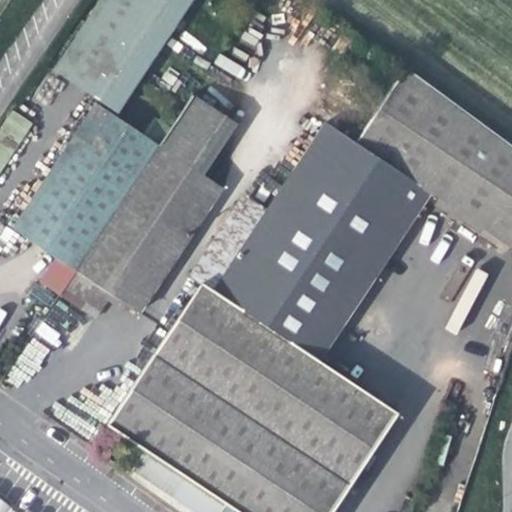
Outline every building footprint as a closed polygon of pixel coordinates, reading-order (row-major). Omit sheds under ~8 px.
[(26,238),(55,257),(74,269),(157,144),(168,126),(153,116),(141,134),(113,114),(189,0),(98,0),(52,70),(95,98),(9,227),(26,238)] [(511,146),(404,66),(353,141),(430,192),(448,204),(445,209),(476,229),(479,225),(511,246),(511,245),(511,146)] [(191,93),(168,126),(157,144),(201,174),(235,122),(191,93)] [(0,168),(30,123),(10,109),(0,124),(0,168)] [(421,204),(430,192),(353,141),(322,121),(264,209),(210,290),(318,360),(421,204)] [(222,188),(201,174),(157,144),(74,269),(57,294),(73,305),(94,319),(111,294),(138,312),(222,188)] [(187,274),(199,282),(210,290),(264,209),(241,193),(187,274)] [(38,281),(57,294),(74,269),(55,257),(38,281)] [(105,424),(117,431),(210,290),(199,282),(105,424)] [(149,453),(234,509),(238,511),(328,511),(358,468),(364,472),(374,456),(369,452),(395,412),(369,394),(318,360),(210,290),(117,431),(149,453)] [(231,511),(234,509),(149,453),(131,480),(178,511),(231,511)] [(75,511),(28,479),(4,511),(75,511)]
